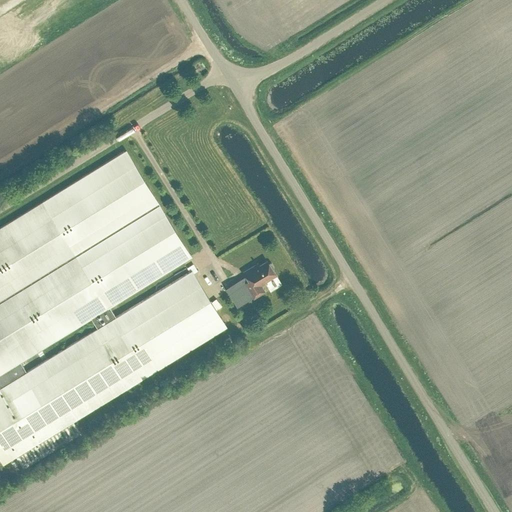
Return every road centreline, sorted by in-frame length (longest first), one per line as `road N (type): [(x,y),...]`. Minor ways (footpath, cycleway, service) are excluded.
road 1 (unclassified): [(496,511),(237,89)]
road 2 (unclassified): [(237,89),(382,0)]
